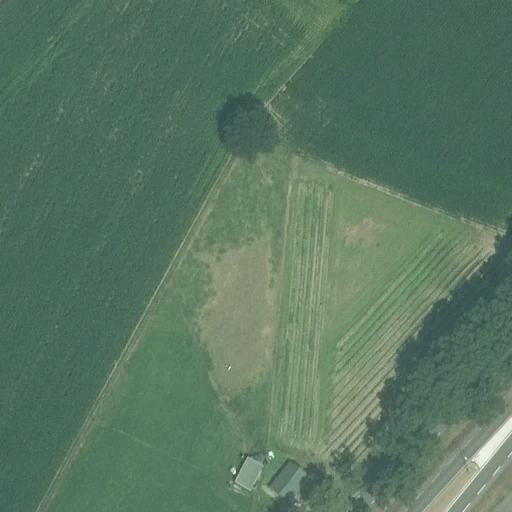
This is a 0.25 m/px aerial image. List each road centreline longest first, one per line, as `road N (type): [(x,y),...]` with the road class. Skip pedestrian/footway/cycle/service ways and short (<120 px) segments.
road 1 (unclassified): [(352,511),(511,340)]
road 2 (primary): [(511,413),(414,511)]
